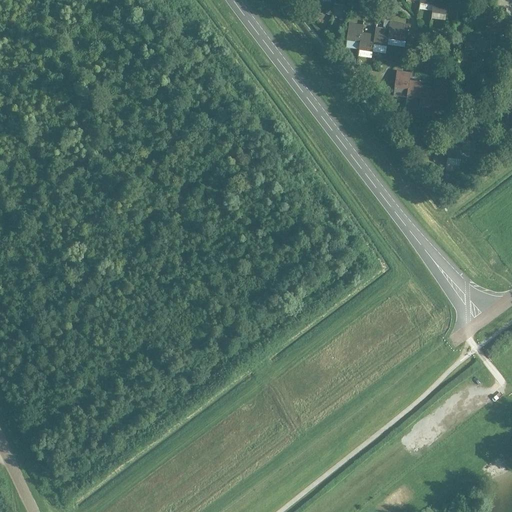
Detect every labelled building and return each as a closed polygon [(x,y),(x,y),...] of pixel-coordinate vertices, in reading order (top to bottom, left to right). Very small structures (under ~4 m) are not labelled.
[(433,0),(433,5),(433,10),(443,11),(442,15),(446,15),(447,4),(447,0),(433,0)] [(447,0),(447,4),(457,6),(457,9),(460,9),(461,0),(447,0)] [(389,30),(388,39),(401,41),(406,42),(408,25),(390,23),(389,29),(389,30)] [(349,24),(347,40),(360,42),(361,34),(362,26),(349,24)] [(375,36),(373,45),(383,46),(384,46),(384,47),(387,47),(387,44),(388,39),(389,30),(376,28),(375,36)] [(359,47),(359,50),(369,52),(372,52),(373,45),(375,36),(361,34),(360,42),(359,47)] [(478,44),(477,53),(490,55),(492,38),(479,36),(478,44)] [(465,42),(463,58),(476,60),(477,53),(478,44),(465,42)] [(397,72),(395,86),(405,87),(405,90),(408,90),(409,81),(410,74),(397,72)] [(408,90),(407,95),(418,96),(417,99),(420,99),(421,90),(422,83),(409,81),(408,90)] [(435,92),(434,98),(444,100),(444,103),(447,104),(450,87),(436,85),(435,92)] [(420,99),(419,104),(430,106),(429,109),(432,109),(434,98),(435,92),(421,90),(420,99)] [(462,144),(461,153),(467,153),(474,154),(476,138),(463,136),(463,140),(462,144)] [(448,155),(447,158),(457,160),(460,160),(461,153),(462,144),(463,140),(456,139),(456,143),(449,142),(448,155)]
